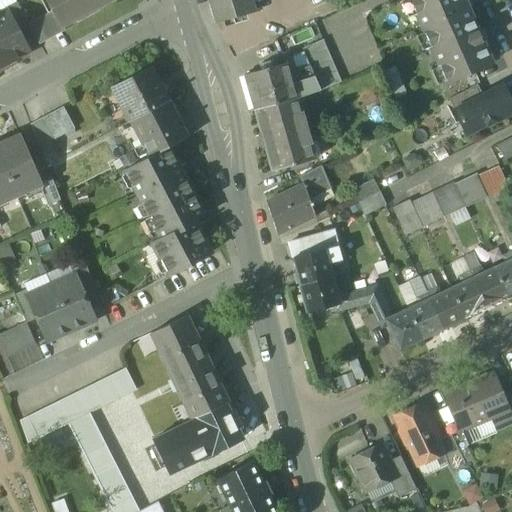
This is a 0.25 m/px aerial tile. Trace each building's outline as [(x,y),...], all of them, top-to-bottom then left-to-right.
[(0,0),(0,10),(4,9),(16,2),(14,0),(0,0)] [(46,0),(53,11),(61,27),(110,0),(46,0)] [(208,0),(215,23),(254,12),(250,0),(208,0)] [(415,15),(409,0),(401,4),(407,18),(415,15)] [(430,47),(431,52),(477,32),(463,0),(408,0),(409,0),(415,15),(423,33),(430,47)] [(53,11),(27,24),(16,3),(16,2),(4,9),(6,12),(7,12),(17,30),(27,24),(38,44),(63,31),(61,27),(53,11)] [(0,67),(15,60),(28,53),(17,30),(7,12),(6,12),(0,15),(0,67)] [(491,63),(477,32),(431,52),(438,67),(445,81),(446,85),(465,77),(470,79),(473,71),(491,63)] [(421,51),(430,47),(423,33),(415,37),(421,51)] [(303,53),(307,60),(327,51),(322,41),(302,49),(303,53)] [(331,62),(327,51),(307,60),(311,70),(331,62)] [(292,62),(287,63),(293,84),(314,77),(311,70),(307,60),(303,53),(290,57),(292,62)] [(336,72),(331,62),(311,70),(314,77),(316,81),(336,72)] [(244,75),(254,111),(297,98),(293,84),(287,63),(244,75)] [(470,89),(476,85),(496,75),(491,63),(473,71),(470,79),(465,77),(470,89)] [(131,121),(135,119),(168,102),(150,67),(133,76),(137,85),(118,95),(131,121)] [(395,67),(383,72),(394,99),(406,95),(395,67)] [(436,85),(445,81),(438,67),(430,71),(436,85)] [(316,81),(320,91),(340,83),(336,72),(316,81)] [(248,112),(254,111),(244,75),(238,77),(248,112)] [(293,84),(297,98),(320,91),(316,81),(314,77),(293,84)] [(448,100),(453,111),(482,96),(476,85),(470,89),(448,100)] [(501,86),(482,96),(493,99),(505,93),(501,86)] [(511,113),(511,107),(505,93),(493,99),(482,96),(453,111),(466,135),(484,126),(485,127),(511,113)] [(315,159),(297,98),(254,111),(261,135),(258,136),(262,147),(264,146),(271,171),(315,159)] [(135,119),(154,154),(168,147),(187,137),(168,102),(135,119)] [(30,125),(39,148),(74,129),(62,107),(30,125)] [(135,119),(131,121),(149,157),(154,154),(135,119)] [(0,202),(38,185),(40,185),(39,183),(19,137),(0,145),(0,202)] [(511,137),(496,146),(504,162),(511,157),(511,137)] [(203,214),(168,147),(154,154),(149,157),(124,170),(160,240),(151,244),(168,276),(211,254),(193,219),(203,214)] [(401,161),(407,172),(424,163),(418,152),(401,161)] [(498,167),(477,176),(487,197),(507,187),(498,167)] [(303,186),(311,210),(335,199),(324,169),(301,181),(303,186)] [(476,174),(454,184),(465,207),(487,197),(477,176),(476,174)] [(38,185),(47,205),(59,200),(51,178),(39,183),(40,185),(38,185)] [(352,192),(358,204),(379,193),(373,181),(352,192)] [(432,193),(443,217),(448,215),(464,207),(465,207),(454,184),(453,183),(432,193)] [(265,203),(277,236),(315,219),(311,210),(303,186),(265,203)] [(385,207),(379,193),(358,204),(364,218),(385,207)] [(432,193),(410,203),(421,227),(443,217),(432,193)] [(422,228),(421,227),(410,203),(409,201),(392,208),(405,236),(422,228)] [(470,220),(464,207),(448,215),(455,228),(470,220)] [(289,245),(300,286),(332,277),(327,259),(340,255),(334,232),(289,245)] [(0,252),(0,262),(10,258),(6,250),(0,252)] [(462,258),(469,272),(480,267),(473,252),(462,258)] [(505,263),(494,269),(508,298),(508,299),(511,296),(511,252),(502,257),(505,263)] [(451,263),(459,277),(469,272),(462,258),(451,263)] [(74,275),(84,298),(96,293),(85,265),(71,270),(73,276),(74,275)] [(480,267),(469,272),(486,309),(508,298),(494,269),(483,274),(480,267)] [(462,284),(450,290),(465,319),(486,309),(469,272),(459,277),(462,284)] [(73,276),(51,286),(70,331),(94,321),(84,298),(74,275),(73,276)] [(419,280),(420,281),(426,294),(436,289),(430,275),(419,280)] [(343,310),(368,303),(365,291),(338,298),(332,277),(300,286),(307,313),(333,306),(335,312),(343,310)] [(409,285),(415,299),(426,294),(420,281),(409,285)] [(405,307),(417,302),(415,299),(409,285),(408,283),(397,288),(405,307)] [(47,342),(70,331),(51,286),(28,296),(26,296),(36,319),(47,342)] [(400,351),(421,340),(407,310),(392,318),(377,287),(365,291),(368,303),(369,303),(381,329),(388,326),(400,351)] [(436,289),(426,294),(443,330),(465,319),(450,290),(439,295),(436,289)] [(13,296),(26,324),(36,319),(26,296),(28,296),(25,290),(13,296)] [(443,330),(426,294),(415,299),(417,302),(418,305),(407,310),(421,340),(443,330)] [(189,418),(191,422),(225,405),(183,318),(154,332),(148,335),(149,337),(154,335),(159,345),(154,347),(183,406),(188,404),(194,416),(189,418)] [(35,346),(26,324),(0,335),(0,344),(6,359),(35,346)] [(125,370),(58,404),(69,424),(87,414),(87,415),(136,390),(125,370)] [(333,380),(338,393),(356,387),(351,373),(333,380)] [(483,419),(489,416),(507,409),(492,375),(443,396),(448,408),(459,432),(463,430),(484,421),(483,419)] [(66,426),(69,424),(58,404),(33,416),(44,437),(66,426)] [(241,441),(225,405),(191,422),(154,439),(171,475),(241,441)] [(421,405),(416,408),(423,421),(428,419),(421,405)] [(437,439),(428,419),(423,421),(416,408),(394,418),(401,433),(399,434),(404,445),(406,444),(417,466),(441,454),(444,453),(437,439)] [(438,412),(449,433),(450,436),(459,432),(448,408),(438,412)] [(511,424),(511,420),(507,409),(489,416),(496,431),(511,424)] [(69,424),(66,426),(111,511),(138,511),(87,415),(87,414),(69,424)] [(484,421),(463,430),(470,446),(497,434),(496,431),(489,416),(483,419),(484,421)] [(450,436),(462,460),(470,457),(459,432),(450,436)] [(462,460),(450,436),(449,433),(437,439),(444,453),(441,454),(447,467),(450,473),(465,465),(462,460)] [(349,460),(366,494),(390,482),(396,479),(389,463),(380,445),(349,460)] [(423,479),(447,467),(441,454),(417,466),(423,479)] [(395,494),(398,498),(415,490),(400,457),(389,463),(396,479),(390,482),(395,494)] [(216,480),(231,511),(276,511),(268,495),(270,494),(265,483),(263,484),(252,463),(216,480)] [(480,474),(479,490),(496,491),(497,475),(480,474)] [(390,482),(366,494),(371,505),(395,494),(390,482)] [(482,499),(475,485),(461,492),(468,506),(482,499)] [(425,511),(417,494),(408,498),(414,511),(425,511)] [(494,499),(480,506),(483,511),(499,511),(500,511),(494,499)] [(161,511),(157,502),(139,511),(161,511)]
